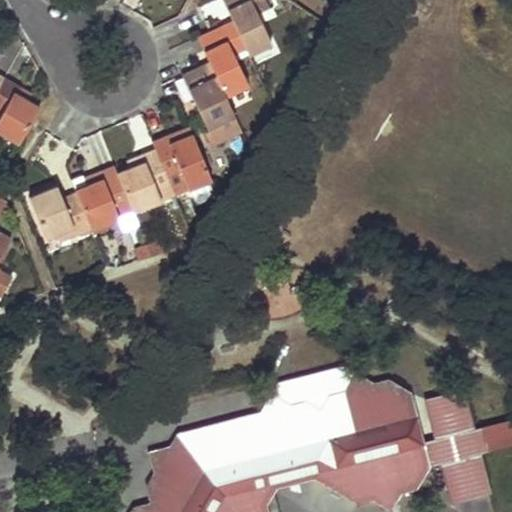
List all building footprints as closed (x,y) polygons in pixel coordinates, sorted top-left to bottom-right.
[(221,0),(232,21),(239,34),(248,54),(248,55),(271,44),(256,13),(250,0),(221,0)] [(250,0),(256,13),(269,7),(265,0),(250,0)] [(239,34),(232,21),(210,32),(197,38),(209,62),(225,96),(248,85),(236,60),(226,40),(239,34)] [(236,60),(248,54),(239,34),(226,40),(236,60)] [(209,62),(181,75),(207,128),(209,128),(234,116),(225,96),(209,62)] [(17,86),(3,78),(0,83),(0,112),(0,113),(0,133),(18,144),(38,107),(27,100),(13,92),(17,86)] [(30,94),(17,86),(13,92),(27,100),(30,94)] [(209,128),(215,141),(240,129),(234,116),(209,128)] [(192,133),(189,127),(179,130),(182,137),(192,133)] [(188,190),(211,181),(192,133),(182,137),(179,130),(152,141),(155,149),(167,178),(167,179),(181,173),(188,190)] [(129,168),(117,173),(125,195),(132,212),(160,201),(153,184),(167,178),(155,149),(141,155),(144,162),(129,168)] [(129,168),(144,162),(141,155),(127,161),(129,168)] [(87,184),(74,190),(75,192),(78,199),(90,229),(118,218),(111,201),(125,195),(117,173),(114,166),(99,172),(102,179),(87,184)] [(84,178),(87,184),(102,179),(99,172),(84,178)] [(160,201),(174,195),(167,179),(167,178),(153,184),(160,201)] [(90,229),(78,199),(64,205),(62,198),(57,186),(28,197),(45,238),(56,233),(71,227),(75,235),(90,229)] [(75,192),(62,198),(64,205),(78,199),(75,192)] [(118,218),(132,212),(125,195),(111,201),(118,218)] [(0,295),(1,296),(11,277),(0,270),(0,256),(10,239),(0,233),(0,216),(7,205),(6,201),(0,197),(0,295)] [(71,227),(56,233),(59,242),(75,235),(71,227)] [(156,240),(145,244),(150,256),(162,253),(156,240)] [(81,241),(63,253),(73,267),(90,256),(81,241)] [(134,248),(139,260),(150,256),(145,244),(134,248)] [(356,380),(351,388),(365,385),(356,380)] [(303,407),(300,397),(286,401),(288,410),(273,401),(263,417),(248,421),(237,438),(218,443),(200,433),(179,438),(172,451),(154,456),(159,473),(151,486),(156,507),(136,511),(260,511),(259,504),(272,483),(314,472),(357,498),(372,495),(388,504),(397,488),(412,484),(423,466),(441,462),(451,502),(489,492),(478,453),(511,443),(511,420),(473,431),(462,391),(425,400),(435,440),(417,444),(400,434),(410,417),(405,396),(387,385),(372,389),(365,385),(351,388),(347,395),(332,399),(320,417),(303,407)]
